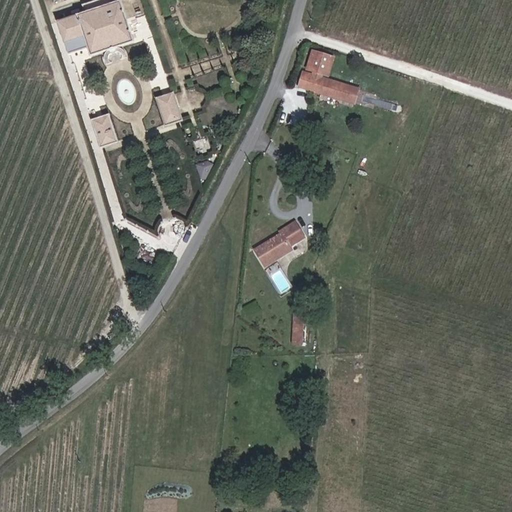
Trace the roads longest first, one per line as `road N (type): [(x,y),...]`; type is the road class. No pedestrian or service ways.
road 1 (unclassified): [(298,0),(268,105),(200,242),(147,321),(0,454)]
road 2 (track): [(290,29),(511,102)]
